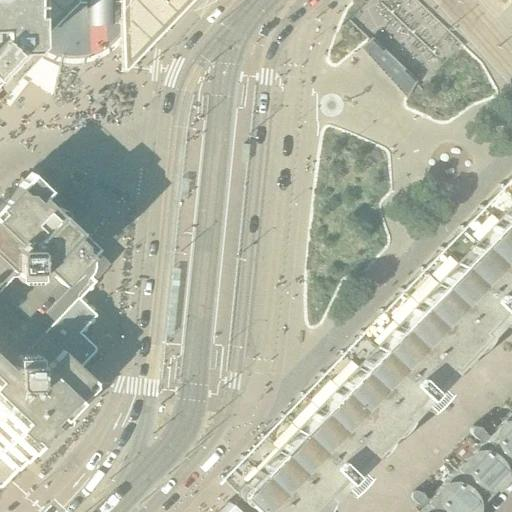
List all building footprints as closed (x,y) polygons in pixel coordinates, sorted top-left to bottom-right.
[(0,0),(0,82),(25,57),(34,47),(75,4),(76,4),(76,1),(88,1),(89,4),(90,6),(92,8),(95,9),(97,10),(100,9),(103,8),(104,6),(106,3),(106,0),(118,0),(119,49),(120,73),(189,0),(0,0)] [(417,79),(371,35),(358,46),(367,58),(378,70),(390,81),(406,93),(417,79)] [(79,333),(79,332),(82,333),(84,333),(86,331),(87,328),(85,326),(86,324),(89,325),(92,325),(94,323),(94,320),(93,318),(94,316),(94,315),(93,313),(94,311),(93,308),(91,306),(89,306),(86,307),(85,306),(86,303),(85,301),(83,299),(81,298),(78,299),(86,291),(88,291),(91,291),(93,289),(93,286),(92,284),(94,281),(87,275),(86,253),(92,247),(93,247),(90,244),(91,242),(91,239),(89,238),(86,237),(84,238),(83,237),(83,235),(83,232),(81,230),(78,230),(76,231),(73,228),(74,225),(73,223),(71,221),(69,220),(66,221),(65,221),(65,220),(66,218),(65,215),(63,213),(61,213),(58,214),(21,179),(0,201),(0,484),(92,388),(92,380),(79,368),(94,351),(94,348),(79,333)] [(468,511),(481,498),(484,494),(511,465),(511,204),(347,377),(235,494),(239,497),(230,505),(237,511),(468,511)] [(237,511),(230,505),(227,502),(217,511),(237,511)]
